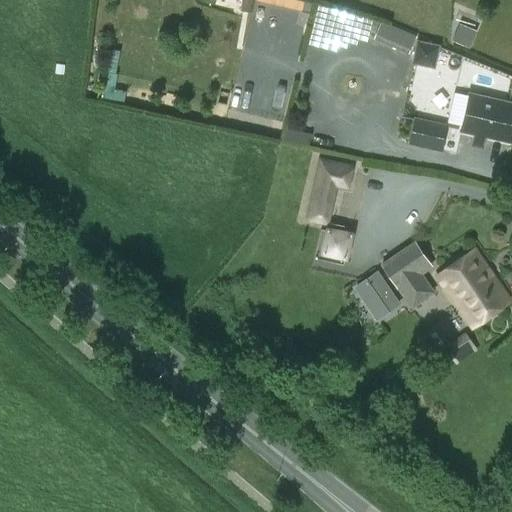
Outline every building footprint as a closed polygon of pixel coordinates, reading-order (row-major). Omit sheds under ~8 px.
[(373,39),(409,54),(417,36),(381,21),(373,39)] [(460,24),(452,41),(469,49),(477,31),(460,24)] [(419,38),(413,61),(437,67),(443,43),(419,38)] [(511,104),(471,95),(462,130),(511,141),(511,104)] [(408,143),(443,152),(449,125),(414,116),(408,143)] [(288,128),(286,138),(309,143),(311,134),(288,128)] [(308,219),(309,221),(329,226),(338,187),(349,189),(353,165),(319,158),(306,219),(308,219)] [(320,230),(314,259),(347,266),(353,237),(320,230)] [(415,240),(381,264),(411,308),(434,292),(422,274),(433,267),(415,240)] [(507,302),(474,252),(438,276),(470,325),(507,302)] [(354,288),(376,319),(399,303),(377,272),(354,288)]
